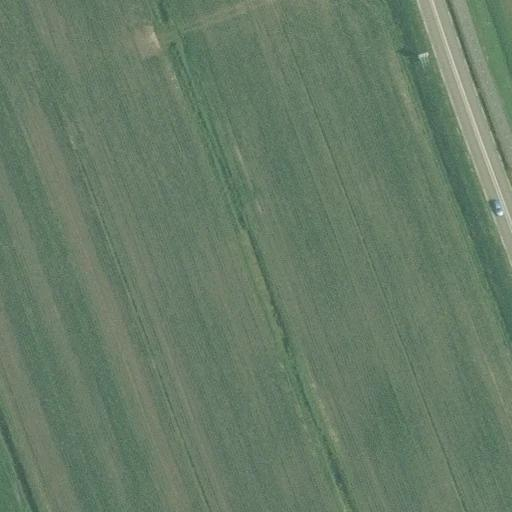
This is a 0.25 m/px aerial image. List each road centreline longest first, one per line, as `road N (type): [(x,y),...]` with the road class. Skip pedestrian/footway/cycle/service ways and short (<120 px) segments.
road 1 (primary): [(511,222),(434,0)]
road 2 (unclassified): [(511,155),(458,0)]
